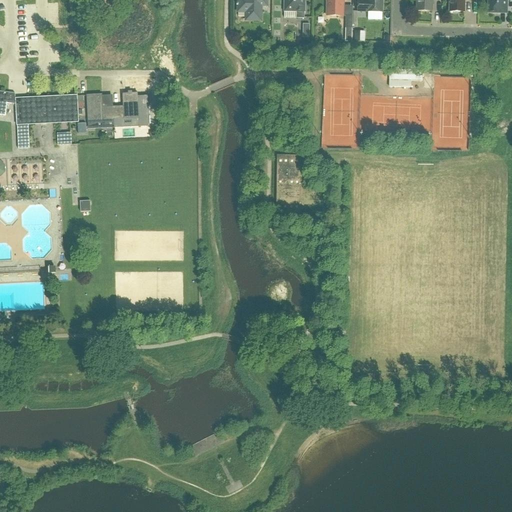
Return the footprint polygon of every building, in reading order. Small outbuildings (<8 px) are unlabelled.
[(267,6),(267,0),(237,0),(238,4),(237,4),(237,6),(238,6),(238,12),(246,12),(246,19),(251,19),(251,21),(261,21),(261,6),(267,6)] [(304,12),(304,0),(284,0),(284,12),(297,12),(296,18),(304,18),(304,12)] [(343,16),(343,0),(325,0),(326,1),(327,2),(327,16),(343,16)] [(382,13),(382,0),(367,0),(367,1),(358,1),(358,12),(382,13)] [(416,0),(417,11),(432,12),(432,0),(416,0)] [(449,0),(449,12),(465,13),(464,0),(443,0),(449,0)] [(507,0),(488,0),(488,13),(507,14),(507,0)] [(411,67),(411,71),(399,71),(399,69),(394,69),(394,71),(390,71),(390,82),(390,89),(406,89),(411,89),(411,82),(423,83),(423,81),(423,71),(421,71),(421,67),(411,67)] [(15,94),(0,92),(0,115),(5,116),(7,104),(15,105),(15,100),(15,94)] [(123,107),(113,108),(114,121),(138,120),(139,127),(149,127),(148,97),(138,97),(138,94),(132,94),(128,94),(123,94),(123,107)] [(102,95),(87,96),(88,122),(89,122),(103,121),(114,121),(113,108),(102,108),(102,95)] [(77,97),(56,98),(56,103),(67,102),(67,114),(78,114),(77,97)] [(86,124),(78,125),(79,134),(87,134),(86,124)] [(29,125),(17,126),(18,148),(18,150),(30,149),(29,125)] [(58,146),(72,146),(71,134),(57,134),(58,146)] [(300,214),(301,156),(277,156),(276,214),(300,214)] [(80,202),(80,213),(91,212),(90,202),(80,202)]
